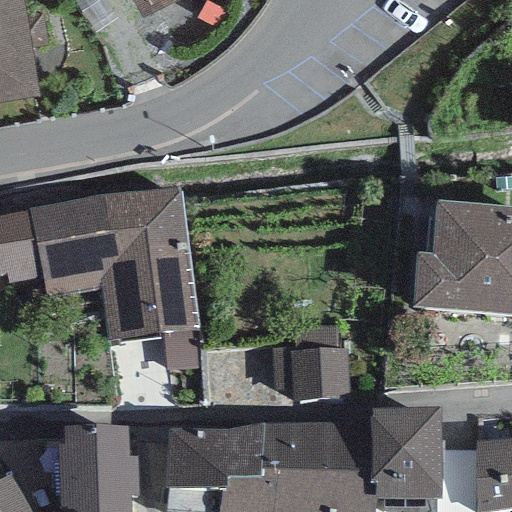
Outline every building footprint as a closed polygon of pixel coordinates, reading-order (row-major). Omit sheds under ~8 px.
[(0,0),(0,92),(39,87),(25,0),(0,0)] [(134,0),(141,13),(164,0),(134,0)] [(181,198),(28,221),(41,283),(47,307),(100,296),(107,347),(160,345),(162,374),(198,370),(181,198)] [(511,220),(435,214),(432,267),(416,266),(413,320),(511,327),(511,220)] [(41,283),(28,221),(0,226),(0,283),(6,282),(8,290),(41,283)] [(346,355),(288,357),(291,410),(349,407),(346,355)] [(374,496),(374,511),(387,511),(441,510),(438,419),(372,421),(373,429),(369,429),(371,496),(374,496)] [(164,495),(167,495),(166,511),(372,511),(351,431),(168,438),(164,495)] [(127,437),(64,439),(64,456),(58,457),(59,511),(129,511),(130,505),(137,505),(136,468),(128,468),(127,437)] [(511,511),(511,447),(476,449),(477,511),(511,511)] [(25,511),(11,484),(0,489),(0,511),(25,511)]
